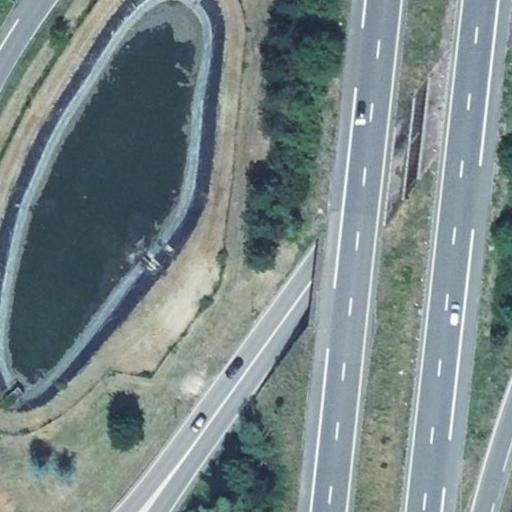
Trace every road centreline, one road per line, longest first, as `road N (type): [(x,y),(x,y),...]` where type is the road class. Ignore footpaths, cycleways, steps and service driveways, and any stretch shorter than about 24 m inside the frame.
road 1 (tertiary): [(511,19),(167,488)]
road 2 (motorway): [(425,511),(482,0)]
road 3 (motorway): [(382,0),(330,511)]
